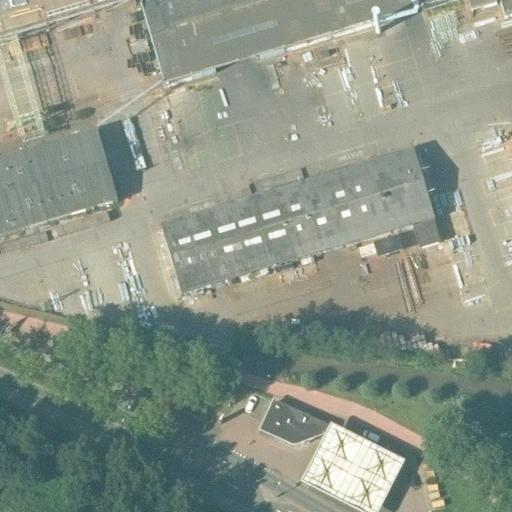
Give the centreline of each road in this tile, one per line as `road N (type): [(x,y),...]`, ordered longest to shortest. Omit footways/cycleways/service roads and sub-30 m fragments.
road 1 (tertiary): [(322,511),(197,441),(0,348)]
road 2 (tertiary): [(0,376),(261,511)]
